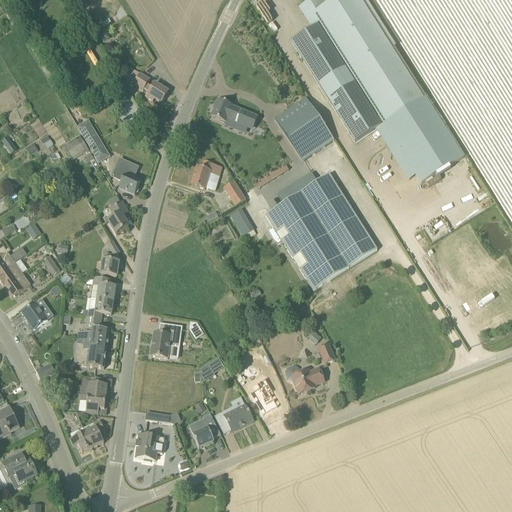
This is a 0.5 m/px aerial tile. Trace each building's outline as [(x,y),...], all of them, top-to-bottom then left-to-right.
[(312,0),(299,9),(305,19),(312,30),(291,43),(355,144),(384,126),(394,143),(386,148),(392,157),(400,152),(421,186),(436,177),(437,179),(451,171),(449,168),(464,159),(463,158),(465,157),(461,150),(459,151),(454,144),(456,143),(446,128),(444,128),(394,49),(396,48),(365,0),(340,0),(328,8),(322,0),(312,0)] [(150,82),(138,74),(133,71),(126,81),(143,92),(144,91),(149,94),(146,99),(153,103),(155,100),(161,105),(168,94),(155,85),(153,89),(147,86),(150,82)] [(103,80),(109,91),(120,84),(114,74),(103,80)] [(284,134),(302,163),(334,142),(306,100),(275,121),(284,134)] [(231,131),(234,125),(253,132),(257,121),(266,125),(267,123),(258,119),(232,108),(218,102),(212,119),(225,124),(224,128),(231,131)] [(78,130),(95,159),(106,152),(88,123),(78,130)] [(9,137),(1,141),(10,156),(17,151),(9,137)] [(79,138),(64,147),(72,162),(88,153),(79,138)] [(59,162),(56,156),(51,160),(54,165),(59,162)] [(122,183),(119,190),(135,197),(136,195),(137,194),(139,191),(138,189),(141,184),(133,180),(138,170),(119,162),(112,178),(122,183)] [(197,168),(191,187),(205,191),(206,189),(216,192),(223,169),(203,163),(201,170),(197,168)] [(330,176),(266,216),(313,292),(377,252),(330,176)] [(234,184),(224,191),(236,208),(245,202),(234,184)] [(124,216),(128,214),(122,204),(110,211),(115,218),(108,222),(116,235),(129,228),(124,216)] [(231,217),(242,237),(254,231),(242,210),(231,217)] [(33,241),(42,235),(35,224),(26,230),(33,241)] [(13,227),(8,230),(0,234),(0,242),(17,231),(13,227)] [(113,244),(107,247),(114,260),(120,256),(113,244)] [(59,247),(58,255),(68,256),(69,248),(59,247)] [(0,259),(0,275),(15,265),(8,254),(0,259)] [(112,257),(104,256),(101,276),(117,278),(119,264),(111,263),(112,257)] [(54,276),(60,271),(50,257),(44,261),(54,276)] [(0,275),(0,282),(4,289),(23,276),(15,265),(0,275)] [(23,276),(4,289),(12,300),(31,287),(23,276)] [(92,300),(98,301),(114,303),(115,289),(106,288),(107,282),(88,279),(87,286),(93,287),(92,300)] [(111,317),(114,303),(98,301),(96,313),(90,312),(85,313),(84,319),(101,321),(102,315),(111,317)] [(48,322),(36,305),(22,314),(34,332),(48,322)] [(267,316),(260,323),(268,331),(275,324),(267,316)] [(100,329),(101,321),(84,319),(86,320),(85,326),(88,326),(100,329)] [(191,324),(190,332),(196,342),(204,337),(198,325),(191,324)] [(183,329),(170,327),(160,326),(159,335),(154,335),(150,358),(169,361),(169,360),(179,361),(183,329)] [(91,335),(84,334),(83,341),(90,341),(90,348),(107,350),(109,332),(92,330),(91,335)] [(314,344),(321,341),(316,332),(309,336),(314,344)] [(105,371),(107,350),(90,348),(90,341),(83,341),(80,366),(87,367),(87,369),(105,371)] [(319,350),(325,365),(335,361),(328,346),(319,350)] [(214,376),(224,369),(219,361),(208,367),(214,376)] [(39,367),(34,369),(37,374),(40,382),(55,375),(51,367),(41,372),(39,367)] [(324,384),(319,371),(309,374),(309,372),(292,379),(299,397),(316,390),(315,388),(324,384)] [(83,378),(81,396),(106,399),(108,388),(106,387),(107,381),(83,378)] [(272,394),(265,382),(256,387),(259,391),(250,397),(263,418),(278,410),(270,396),(272,394)] [(105,411),(106,399),(81,396),(80,402),(87,403),(86,415),(98,417),(99,410),(105,411)] [(195,408),(199,416),(206,412),(202,404),(195,408)] [(253,424),(245,408),(225,419),(223,415),(215,419),(224,436),(231,432),(232,434),(253,424)] [(19,429),(11,413),(5,417),(3,414),(0,415),(0,438),(1,439),(1,440),(10,436),(9,434),(19,429)] [(147,414),(146,422),(161,424),(163,416),(147,414)] [(96,429),(85,434),(93,450),(104,445),(100,436),(105,433),(100,422),(94,425),(96,429)] [(199,450),(214,443),(208,430),(200,434),(195,424),(189,426),(193,437),(199,450)] [(83,455),(93,450),(85,434),(70,442),(74,449),(79,447),(83,455)] [(137,450),(136,460),(144,461),(144,463),(151,464),(151,462),(156,463),(157,455),(163,456),(165,440),(139,436),(138,444),(137,444),(136,449),(137,450)] [(37,477),(33,468),(30,462),(26,464),(22,456),(3,465),(9,480),(16,477),(19,485),(37,477)]
